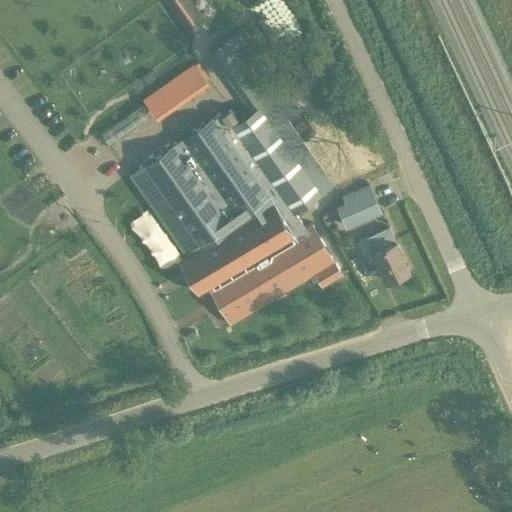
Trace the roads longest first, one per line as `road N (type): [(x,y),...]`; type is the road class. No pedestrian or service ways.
road 1 (tertiary): [(0,462),(474,315)]
road 2 (unclassified): [(474,315),(333,0)]
